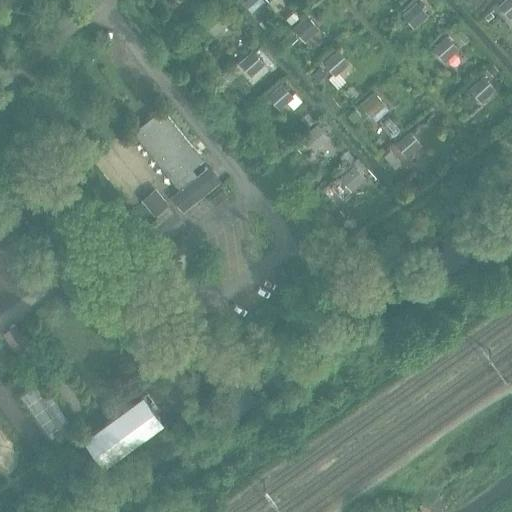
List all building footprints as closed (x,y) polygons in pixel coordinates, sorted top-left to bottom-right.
[(282,0),(268,0),(256,9),(268,27),(290,11),(282,0)] [(511,0),(501,0),(497,5),(509,18),(511,14),(511,0)] [(418,2),(405,14),(415,25),(428,14),(418,2)] [(295,11),(288,18),(292,22),(299,15),(295,11)] [(308,14),(293,27),(305,40),(320,27),(308,14)] [(461,30),(457,34),(465,42),(469,38),(461,30)] [(447,34),(433,48),(445,60),(459,47),(447,34)] [(253,50),(239,62),(250,75),(264,63),(253,50)] [(494,63),(487,70),(493,76),(500,70),(494,63)] [(319,66),(311,74),(317,82),(326,74),(319,66)] [(484,75),(470,88),(482,101),(496,88),(484,75)] [(282,82),(268,95),(280,109),(294,96),(282,82)] [(374,90),(360,103),(373,118),(387,105),(374,90)] [(202,160),(161,109),(133,131),(178,187),(194,174),(190,170),(202,160)] [(356,109),(349,116),(354,121),(361,115),(356,109)] [(318,123),(303,136),(315,149),(330,136),(318,123)] [(410,130),(396,143),(407,157),(422,144),(410,130)] [(390,150),(383,156),(395,169),(401,163),(390,150)] [(354,163),(339,177),(351,190),(366,177),(354,163)] [(182,210),(219,180),(209,168),(172,198),(182,210)] [(169,205),(155,188),(141,200),(155,217),(169,205)] [(185,227),(170,208),(151,223),(167,242),(185,227)] [(31,346),(16,325),(3,335),(18,356),(31,346)] [(42,380),(20,396),(55,444),(76,429),(42,380)] [(93,434),(109,455),(159,418),(155,412),(144,397),(130,407),(93,434)]
